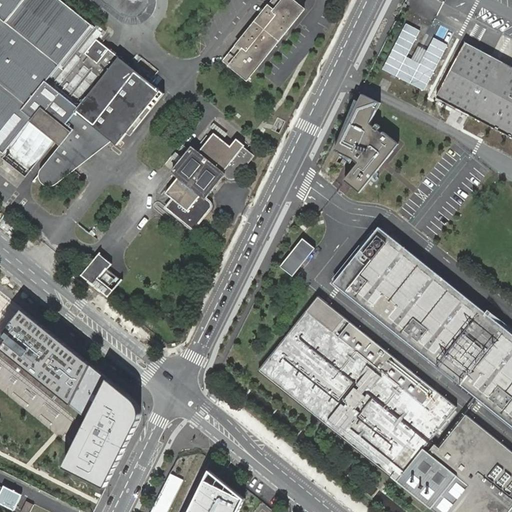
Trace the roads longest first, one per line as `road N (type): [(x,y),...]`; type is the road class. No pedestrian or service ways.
road 1 (secondary): [(373,0),(177,393)]
road 2 (tertiary): [(0,250),(177,393)]
road 3 (tertiary): [(177,393),(320,511)]
road 4 (secondary): [(177,393),(118,511)]
